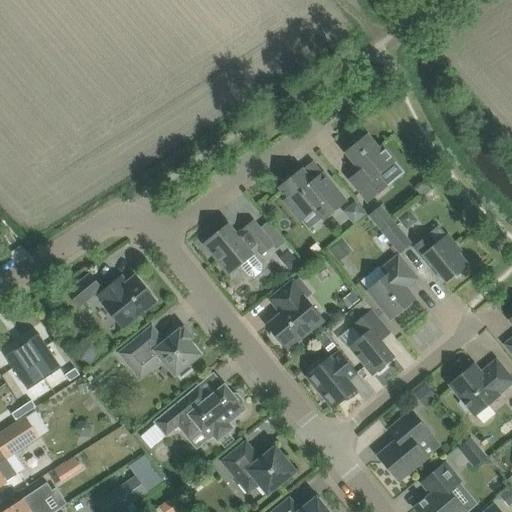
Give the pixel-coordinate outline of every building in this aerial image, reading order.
[(349,179),(362,194),(369,202),(388,186),(379,175),(396,161),(382,144),(379,147),(368,133),(363,137),(358,137),(351,143),(350,148),(345,152),(360,170),(349,179)] [(324,173),(313,181),(302,168),(293,176),(291,174),(282,181),(283,183),(279,187),(288,197),(284,200),(301,221),(316,209),(324,220),(347,201),(324,173)] [(366,213),(356,201),(344,211),(353,223),(366,213)] [(381,231),(394,221),(395,220),(384,207),(371,218),(381,231)] [(407,207),(396,216),(405,226),(415,217),(407,207)] [(207,238),(207,241),(204,243),(229,274),(241,265),(249,275),(256,275),(262,271),(262,264),(263,264),(254,254),(259,250),(262,255),(274,245),(254,220),(237,234),(229,223),(217,233),(214,232),(207,238)] [(381,231),(399,253),(412,243),(394,221),(381,231)] [(461,250),(448,235),(436,245),(428,236),(414,247),(431,267),(433,265),(438,272),(437,275),(444,278),(446,281),(455,274),(457,276),(467,268),(465,266),(468,264),(458,252),(461,250)] [(336,258),(349,248),(342,239),(329,249),(336,258)] [(283,252),(283,260),(292,270),(302,262),(290,247),(283,252)] [(387,275),(368,291),(378,303),(391,319),(416,298),(407,288),(420,278),(400,254),(382,268),(387,275)] [(69,293),(79,305),(102,287),(91,274),(69,293)] [(99,295),(105,302),(103,303),(123,328),(157,301),(137,276),(126,284),(121,278),(122,277),(121,276),(99,295)] [(276,341),(281,342),(287,349),(324,319),(293,281),(271,299),(283,313),(267,326),(271,331),(271,335),(276,341)] [(342,300),(348,307),(359,299),(353,291),(342,300)] [(350,347),(360,359),(373,374),(377,371),(380,372),(386,368),(385,365),(395,357),(381,340),(391,332),(373,309),(354,325),(363,336),(350,347)] [(176,375),(178,373),(181,377),(192,368),(189,364),(201,354),(180,329),(165,342),(152,327),(120,353),(137,373),(159,354),(176,375)] [(40,333),(23,344),(46,378),(63,367),(40,333)] [(72,354),(91,365),(101,348),(83,337),(72,354)] [(23,344),(6,355),(30,390),(46,378),(23,344)] [(308,376),(333,407),(355,389),(348,380),(356,373),(357,374),(358,374),(339,350),(338,351),(339,352),(331,359),(330,358),(308,376)] [(466,411),(472,411),(475,415),(500,395),(499,394),(511,383),(511,378),(497,360),(481,372),(475,364),(450,384),(461,398),(460,403),(466,411)] [(80,374),(75,367),(65,374),(70,381),(80,374)] [(438,398),(426,382),(414,392),(425,407),(438,398)] [(200,385),(185,398),(156,422),(167,435),(179,425),(198,448),(213,435),(218,441),(233,428),(229,423),(245,409),(242,405),(243,401),(237,394),(233,393),(225,384),(210,397),(200,385)] [(32,400),(22,406),(26,413),(36,406),(32,400)] [(22,406),(12,413),(16,420),(26,413),(22,406)] [(379,456),(385,463),(399,480),(428,457),(414,440),(427,429),(412,411),(389,430),(397,440),(379,456)] [(0,485),(1,485),(5,482),(18,474),(6,457),(40,435),(27,415),(14,423),(0,431),(0,447),(0,448),(0,447),(0,485)] [(91,428),(87,421),(79,422),(76,429),(80,435),(88,435),(91,428)] [(487,453),(471,435),(459,445),(475,464),(487,453)] [(246,442),(231,454),(223,461),(248,492),(259,483),(268,494),(296,471),(276,446),(259,460),(254,455),(256,454),(246,442)] [(147,452),(129,464),(136,475),(141,481),(148,491),(166,479),(147,452)] [(74,457),(64,463),(72,474),(81,468),(74,457)] [(445,463),(438,469),(422,482),(432,494),(416,507),(419,511),(460,511),(464,509),(451,494),(462,484),(445,463)] [(136,475),(95,502),(102,511),(117,511),(148,491),(141,481),(136,475)] [(511,503),(511,485),(511,486),(500,495),(508,507),(511,503)] [(1,511),(53,511),(65,504),(56,492),(30,509),(22,499),(1,511)] [(160,505),(164,511),(179,511),(186,507),(177,494),(160,505)] [(290,499),(274,511),(273,511),(329,511),(317,497),(300,511),(290,499)]
